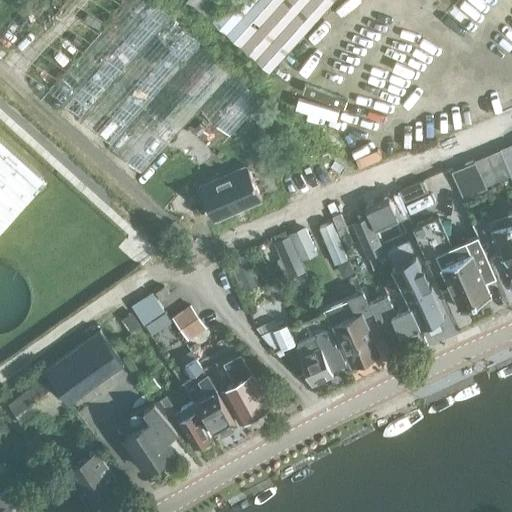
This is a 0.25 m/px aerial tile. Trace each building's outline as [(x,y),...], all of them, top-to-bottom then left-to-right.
[(263,98),(154,0),(129,0),(42,97),(165,207),(263,98)] [(188,0),(206,16),(220,0),(188,0)] [(270,73),(334,0),(229,0),(211,21),(269,72),(270,73)] [(354,120),(349,128),(371,143),(442,40),(423,27),(370,104),(359,96),(346,115),(354,120)] [(0,226),(44,178),(0,137),(0,226)] [(511,142),(500,148),(500,149),(475,160),(486,186),(510,176),(511,179),(511,142)] [(453,171),(464,196),(486,187),(475,161),(453,171)] [(199,186),(214,219),(262,198),(247,165),(199,186)] [(424,180),(398,190),(403,202),(428,191),(424,180)] [(389,195),(366,205),(377,231),(400,221),(389,195)] [(349,232),(341,212),(339,213),(334,201),(327,204),(340,236),(349,232)] [(511,210),(508,212),(508,214),(509,213),(511,221),(491,230),(494,239),(499,251),(500,255),(500,254),(501,255),(508,270),(511,269),(511,210)] [(383,248),(367,213),(353,219),(368,254),(383,248)] [(348,258),(332,220),(319,226),(335,264),(348,258)] [(307,227),(291,234),(301,257),(317,250),(307,227)] [(121,246),(140,262),(155,244),(137,228),(121,246)] [(471,252),(441,265),(461,308),(491,295),(480,269),(491,265),(479,234),(465,240),(471,252)] [(304,271),(289,235),(274,241),(281,256),(277,258),(282,270),(286,268),(290,277),(304,271)] [(422,266),(416,253),(409,238),(385,248),(392,264),(421,327),(444,316),(431,286),(430,285),(431,284),(431,282),(429,283),(423,268),(424,268),(423,266),(422,266)] [(258,284),(245,254),(229,261),(242,291),(258,284)] [(349,259),(338,264),(343,275),(354,270),(349,259)] [(0,312),(28,312),(26,262),(0,263),(0,312)] [(156,291),(161,300),(170,294),(164,285),(156,291)] [(363,290),(324,307),(332,326),(335,324),(352,364),(365,359),(366,359),(368,360),(375,358),(376,354),(378,353),(361,313),(371,308),(368,301),(363,290)] [(165,311),(152,291),(132,305),(146,324),(165,311)] [(370,301),(377,318),(381,317),(393,345),(404,340),(406,343),(423,336),(419,327),(410,307),(395,313),(387,294),(370,301)] [(188,340),(207,326),(191,303),(172,316),(188,340)] [(141,327),(131,312),(122,318),(132,333),(141,327)] [(298,340),(296,346),(300,354),(299,354),(312,383),(332,374),(331,371),(346,363),(339,346),(337,347),(325,320),(322,322),(315,318),(303,324),(300,332),(296,334),(298,340)] [(175,346),(176,345),(180,351),(188,346),(175,323),(165,329),(175,346)] [(274,328),(261,334),(277,351),(295,343),(286,323),(274,328)] [(98,329),(44,367),(68,400),(122,361),(98,329)] [(192,378),(204,371),(196,357),(184,363),(192,378)] [(239,420),(241,419),(246,420),(252,417),(253,413),(269,405),(251,370),(247,372),(240,359),(225,367),(232,380),(221,386),(239,420)] [(236,423),(207,370),(197,375),(207,394),(199,399),(217,433),(236,423)] [(46,421),(66,406),(40,371),(24,382),(29,387),(8,402),(23,424),(39,412),(46,421)] [(162,389),(151,373),(140,381),(151,397),(162,389)] [(155,400),(162,412),(174,405),(167,394),(155,400)] [(190,401),(173,411),(179,420),(178,420),(193,447),(211,437),(206,429),(210,427),(204,417),(200,418),(196,411),(199,409),(194,399),(190,401)] [(150,418),(124,434),(146,470),(173,452),(160,432),(172,425),(162,412),(155,401),(144,408),(150,418)] [(96,449),(70,465),(67,467),(88,502),(117,485),(96,449)] [(0,511),(23,511),(3,485),(0,487),(0,511)]
